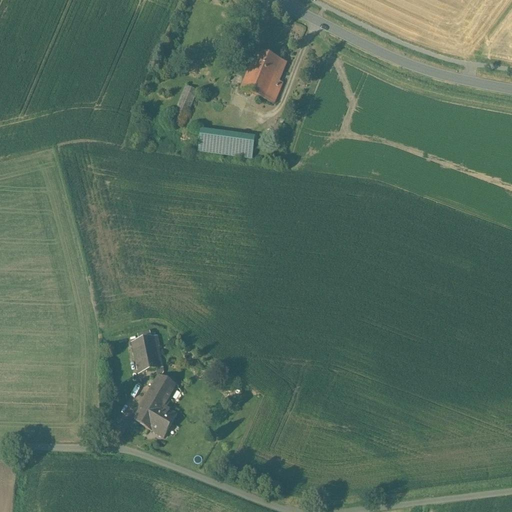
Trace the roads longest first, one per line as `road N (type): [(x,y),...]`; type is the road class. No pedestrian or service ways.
road 1 (unclassified): [(0,447),(123,450),(295,511)]
road 2 (tertiary): [(276,0),(423,69),(511,90)]
road 3 (unclassified): [(354,511),(511,491)]
